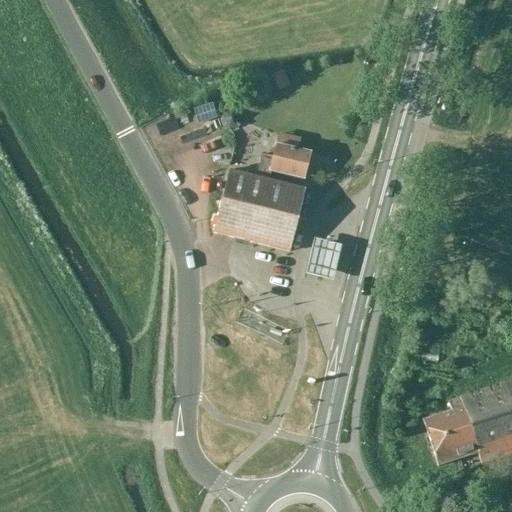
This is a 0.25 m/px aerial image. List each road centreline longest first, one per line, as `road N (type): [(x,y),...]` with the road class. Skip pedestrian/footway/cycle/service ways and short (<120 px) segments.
road 1 (primary): [(312,485),(437,0)]
road 2 (tertiary): [(173,224),(53,0)]
road 3 (tertiary): [(173,224),(187,273),(187,383)]
road 4 (tertiary): [(255,508),(187,452),(187,383)]
